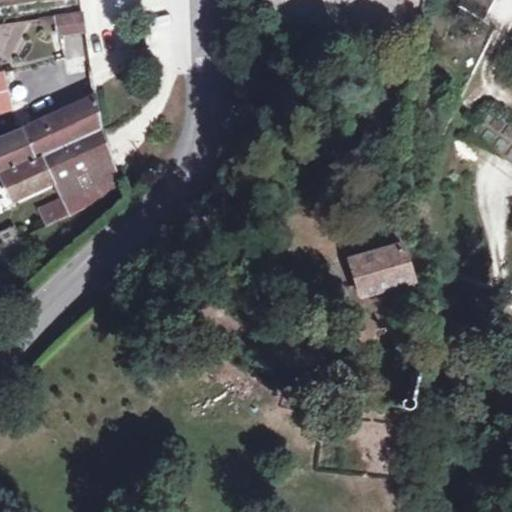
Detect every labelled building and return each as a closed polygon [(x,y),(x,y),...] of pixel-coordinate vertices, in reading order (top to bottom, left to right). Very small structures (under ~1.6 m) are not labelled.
[(467,0),(466,4),(490,18),(500,0),(467,0)] [(54,38),(89,34),(87,16),(52,20),(54,38)] [(231,17),(232,47),(255,47),(254,33),(254,17),(231,17)] [(0,115),(10,115),(6,71),(0,71),(0,115)] [(0,172),(1,178),(7,175),(101,131),(97,98),(0,138),(0,172)] [(498,148),(511,127),(511,123),(498,113),(479,140),(496,152),(498,148)] [(511,157),(511,127),(498,148),(511,157)] [(111,155),(101,131),(7,175),(15,201),(54,182),(111,155)] [(63,201),(69,215),(123,187),(121,183),(111,155),(54,182),(63,201)] [(511,215),(511,183),(497,206),(511,215)] [(69,215),(63,201),(40,212),(47,226),(69,215)] [(17,227),(0,235),(0,236),(5,248),(23,238),(17,227)] [(343,247),(354,283),(404,266),(394,231),(343,247)]
